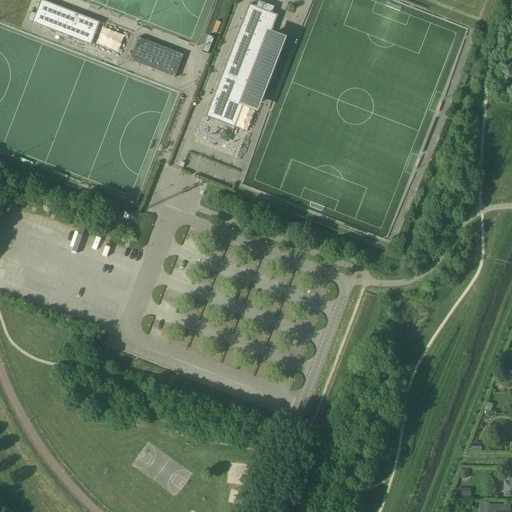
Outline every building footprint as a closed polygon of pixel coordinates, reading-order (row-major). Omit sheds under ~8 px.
[(41,0),(40,0),(32,23),(91,45),(100,22),(41,0)] [(257,0),(255,6),(272,13),(274,7),(257,0)] [(272,29),(278,15),(272,13),(255,6),(249,4),(206,117),(234,128),(243,105),(272,29)] [(114,55),(118,33),(100,29),(96,51),(114,55)] [(288,35),(272,29),(243,105),(260,111),(288,35)] [(201,52),(208,55),(214,38),(208,35),(201,52)] [(184,55),(138,38),(130,60),(175,78),(184,55)]
